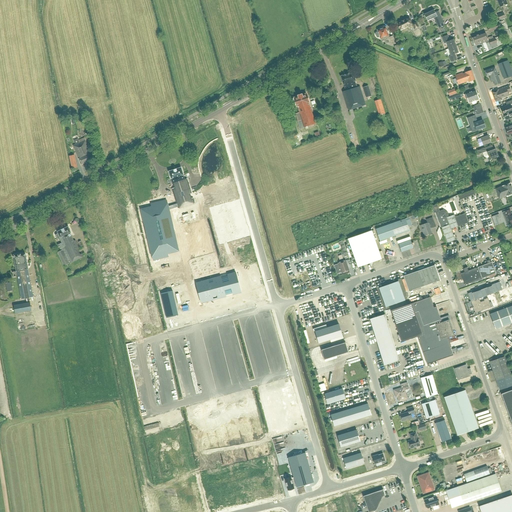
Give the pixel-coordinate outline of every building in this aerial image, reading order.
[(443,23),(444,22),(438,11),(435,12),(434,9),(424,14),(427,21),(434,18),(439,28),(444,26),(443,23)] [(412,24),(409,18),(397,24),(400,30),(407,26),(409,30),(414,27),(415,31),(413,32),(416,37),(422,34),(418,27),(416,22),(412,24)] [(503,30),(499,21),(496,22),(505,41),(509,39),(510,40),(511,39),(511,38),(511,37),(511,35),(509,29),(505,31),(505,30),(503,30)] [(391,45),(395,44),(394,41),(394,40),(393,36),(389,37),(388,34),(389,34),(388,31),(387,32),(385,27),(385,28),(385,27),(384,27),(382,28),(381,29),(377,30),(378,32),(376,33),(376,34),(377,37),(378,37),(380,36),(380,38),(381,40),(385,39),(387,43),(389,42),(390,43),(391,43),(391,45)] [(485,32),(471,36),(475,45),(479,43),(480,45),(483,44),(482,42),(485,41),(486,44),(489,43),(490,45),(497,43),(495,38),(493,38),(489,40),(488,40),(485,32)] [(448,49),(455,46),(453,40),(449,41),(447,35),(442,37),(444,43),(446,42),(448,49)] [(455,46),(448,49),(451,55),(449,56),(451,61),(456,59),(454,54),(458,52),(455,46)] [(504,79),(511,76),(511,71),(508,61),(498,64),(504,79)] [(491,83),(494,82),(495,85),(501,83),(495,67),(485,71),(487,77),(490,76),(490,77),(490,78),(491,83)] [(468,81),(468,82),(475,80),(471,70),(465,73),(463,74),(462,73),(455,75),(458,85),(468,81)] [(348,110),(365,105),(360,86),(356,87),(354,81),(355,81),(353,72),(341,76),(343,84),(344,84),(345,91),(342,92),(348,110)] [(367,100),(372,99),(368,86),(363,87),(367,100)] [(498,90),(498,89),(492,92),(496,102),(502,99),(509,96),(508,93),(511,92),(509,86),(498,90)] [(465,94),(469,103),(471,102),(472,104),(473,105),(476,104),(476,102),(476,101),(479,100),(475,90),(465,94)] [(457,93),(449,96),(448,97),(449,101),(464,96),(462,91),(457,93)] [(300,128),(309,125),(316,124),(315,123),(309,103),(306,94),(302,95),(302,94),(298,96),(294,98),(297,107),(299,112),(295,114),(298,121),(300,128)] [(380,115),(385,113),(380,97),(374,99),(380,115)] [(503,114),(511,110),(511,107),(511,108),(510,105),(511,103),(511,100),(505,103),(507,106),(501,108),(503,114)] [(511,110),(503,114),(506,120),(511,118),(511,120),(511,110)] [(469,119),(458,124),(460,130),(471,126),(469,119)] [(482,120),(474,123),(477,130),(485,127),(482,120)] [(490,142),(488,136),(484,137),(482,133),(476,135),(480,146),(483,145),(490,142)] [(85,140),(79,143),(78,139),(74,140),(75,144),(73,145),(81,165),(85,163),(87,162),(91,160),(87,151),(90,150),(85,140)] [(478,150),(479,154),(486,151),(490,161),(499,157),(495,148),(493,149),(492,145),(478,150)] [(178,207),(178,208),(195,203),(193,198),(191,198),(190,194),(191,194),(187,179),(184,179),(183,175),(181,168),(181,167),(169,171),(169,172),(171,179),(174,188),(172,189),(177,203),(178,207)] [(506,196),(511,194),(511,188),(510,183),(502,186),(490,191),(492,196),(497,194),(499,199),(506,196)] [(151,207),(141,209),(153,260),(169,256),(168,251),(178,249),(169,209),(178,207),(177,203),(168,206),(167,200),(166,200),(168,205),(161,207),(160,202),(151,204),(151,207)] [(440,224),(441,227),(447,243),(455,240),(451,229),(459,226),(468,222),(464,214),(455,217),(454,215),(449,216),(447,212),(443,210),(439,211),(437,204),(432,206),(434,213),(436,212),(440,224)] [(178,227),(196,222),(194,215),(198,214),(197,212),(192,214),(191,213),(175,218),(178,227)] [(375,229),(380,241),(410,231),(408,226),(412,225),(409,217),(375,229)] [(430,229),(434,227),(436,226),(433,217),(426,220),(427,223),(420,226),(422,232),(423,232),(424,235),(431,233),(430,229)] [(191,225),(181,228),(184,236),(193,234),(191,225)] [(64,266),(83,257),(81,254),(80,254),(78,251),(80,250),(75,240),(73,241),(70,233),(71,233),(68,227),(57,232),(58,234),(56,235),(55,236),(57,239),(58,239),(59,238),(62,243),(58,245),(61,251),(58,252),(64,266)] [(360,235),(370,263),(381,259),(372,230),(360,235)] [(358,267),(370,263),(360,235),(348,239),(358,267)] [(401,252),(413,248),(410,240),(399,244),(401,252)] [(189,266),(214,260),(211,248),(187,254),(189,266)] [(22,299),(33,297),(28,269),(25,255),(26,255),(24,254),(15,256),(14,255),(13,256),(14,257),(16,271),(12,272),(13,277),(17,276),(22,299)] [(342,273),(349,270),(345,260),(338,263),(339,264),(334,265),(337,273),(341,272),(342,273)] [(462,269),(463,269),(464,272),(461,273),(460,272),(465,285),(496,273),(492,262),(468,271),(467,267),(462,268),(462,269)] [(440,281),(438,273),(435,265),(403,276),(409,292),(440,281)] [(241,291),(236,273),(228,275),(228,276),(221,278),(221,277),(200,283),(201,288),(197,289),(199,297),(203,296),(205,301),(226,295),(232,293),(232,294),(241,291)] [(398,281),(379,288),(386,307),(405,300),(398,281)] [(480,302),(479,298),(502,290),(499,282),(476,291),(476,292),(469,295),(475,312),(491,307),(489,300),(484,302),(484,301),(480,302)] [(178,315),(172,291),(161,293),(166,318),(178,315)] [(447,338),(454,336),(449,320),(442,322),(436,306),(434,307),(430,297),(391,310),(402,342),(417,337),(427,364),(453,355),(447,338)] [(27,298),(28,302),(14,305),(15,313),(31,310),(29,298),(27,298)] [(511,305),(490,314),(495,329),(511,322),(511,305)] [(385,314),(370,319),(373,331),(388,326),(385,314)] [(339,324),(315,331),(319,343),(342,336),(339,324)] [(388,326),(373,331),(377,342),(392,337),(388,326)] [(392,337),(377,342),(380,354),(395,349),(392,337)] [(336,356),(348,352),(345,343),(345,342),(330,347),(321,350),(324,360),(336,356)] [(395,349),(380,354),(384,365),(399,361),(395,349)] [(493,371),(508,366),(504,356),(490,362),(493,371)] [(472,374),(470,368),(468,369),(466,364),(454,369),(458,380),(470,376),(469,374),(472,373),(472,374)] [(496,381),(511,375),(508,366),(493,371),(496,381)] [(432,375),(420,378),(426,397),(437,394),(432,375)] [(511,378),(511,375),(496,381),(499,390),(511,385),(511,378)] [(400,401),(403,400),(407,398),(404,390),(409,389),(407,382),(400,384),(401,388),(394,390),(396,395),(397,394),(398,397),(398,400),(399,400),(399,401),(400,401)] [(342,388),(333,391),(324,394),(327,404),(339,401),(345,399),(342,388)] [(511,389),(501,394),(511,423),(511,389)] [(457,435),(478,428),(465,390),(444,397),(457,435)] [(426,418),(439,414),(435,400),(421,404),(426,418)] [(368,404),(347,410),(331,415),(334,426),(354,420),(371,415),(368,404)] [(415,413),(413,407),(407,409),(408,412),(400,414),(402,421),(412,418),(411,414),(415,413)] [(436,422),(442,441),(452,438),(446,419),(436,422)] [(356,430),(337,436),(341,447),(360,441),(356,430)] [(410,448),(420,445),(418,438),(417,438),(415,432),(410,434),(411,440),(408,441),(410,448)] [(305,452),(288,457),(293,477),(291,478),(291,477),(284,479),(287,490),(289,490),(289,491),(293,490),(293,489),(294,488),(294,487),(296,486),(296,487),(314,482),(305,452)] [(346,469),(364,463),(361,453),(343,458),(346,469)] [(383,454),(377,456),(377,455),(372,457),(374,465),(385,462),(383,454)] [(263,462),(253,464),(261,493),(271,491),(263,462)] [(466,482),(490,474),(487,466),(464,474),(466,482)] [(434,489),(434,488),(433,487),(433,486),(428,473),(418,477),(420,483),(422,483),(422,485),(422,486),(423,488),(424,489),(425,492),(430,491),(431,491),(433,490),(434,489)] [(495,474),(457,487),(446,490),(451,508),(463,504),(501,491),(495,474)] [(192,480),(165,486),(169,501),(196,495),(192,480)] [(383,489),(371,494),(363,496),(368,511),(369,511),(376,510),(383,496),(385,495),(383,489)] [(511,511),(511,494),(479,506),(480,511),(511,511)] [(425,500),(427,508),(439,504),(436,496),(425,500)]
